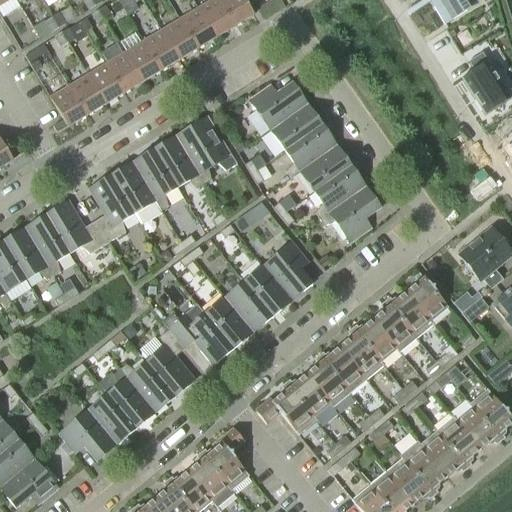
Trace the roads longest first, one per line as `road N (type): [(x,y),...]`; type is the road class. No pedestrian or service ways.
road 1 (residential): [(91,511),(427,229),(288,22),(0,195)]
road 2 (residential): [(511,191),(390,0)]
